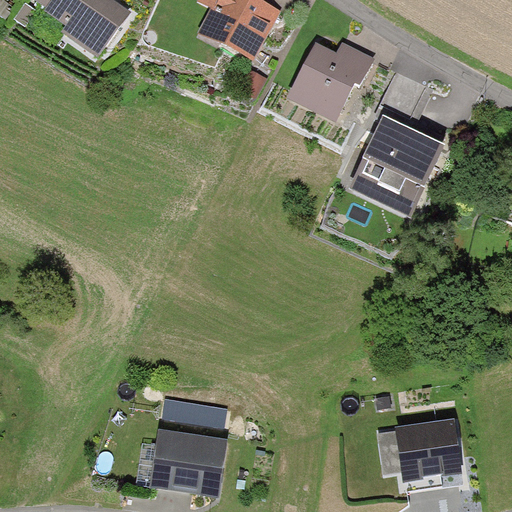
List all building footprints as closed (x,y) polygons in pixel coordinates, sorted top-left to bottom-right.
[(48,11),(55,0),(34,0),(48,11)] [(55,0),(48,11),(46,13),(67,28),(63,34),(97,59),(129,14),(109,0),(55,0)] [(212,6),(197,35),(256,64),(282,11),(261,1),(261,0),(201,0),(201,1),(212,6)] [(27,4),(15,19),(25,26),(37,11),(27,4)] [(286,100),(336,125),(355,87),(360,90),(376,59),(343,43),(338,54),(315,42),(286,100)] [(250,69),(239,89),(257,99),(268,79),(250,69)] [(383,118),(349,191),(411,220),(445,146),(422,136),(383,118)] [(163,408),(161,420),(181,423),(183,411),(163,408)] [(459,444),(456,422),(396,430),(397,434),(379,436),(384,476),(401,474),(403,485),(463,476),(459,444)] [(228,440),(159,430),(150,489),(219,499),(228,440)]
